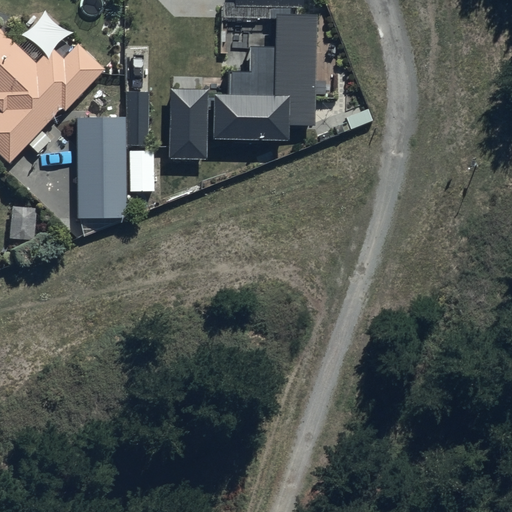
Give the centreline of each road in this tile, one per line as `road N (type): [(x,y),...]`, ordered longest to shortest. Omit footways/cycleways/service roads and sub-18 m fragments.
road 1 (track): [(361,0),(399,131),(259,511)]
road 2 (track): [(0,297),(399,131)]
